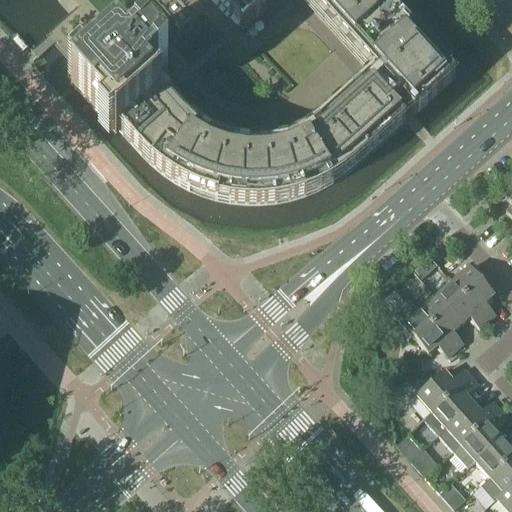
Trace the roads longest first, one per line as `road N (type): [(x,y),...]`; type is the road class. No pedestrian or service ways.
road 1 (tertiary): [(217,352),(0,108)]
road 2 (tertiary): [(0,229),(163,404)]
road 3 (tertiary): [(364,511),(245,384)]
road 4 (tertiary): [(245,384),(330,301),(351,260)]
road 5 (tertiary): [(351,260),(217,352)]
road 6 (tertiary): [(163,404),(56,511)]
road 7 (residential): [(422,193),(511,291)]
road 8 (tertiary): [(91,511),(188,431)]
